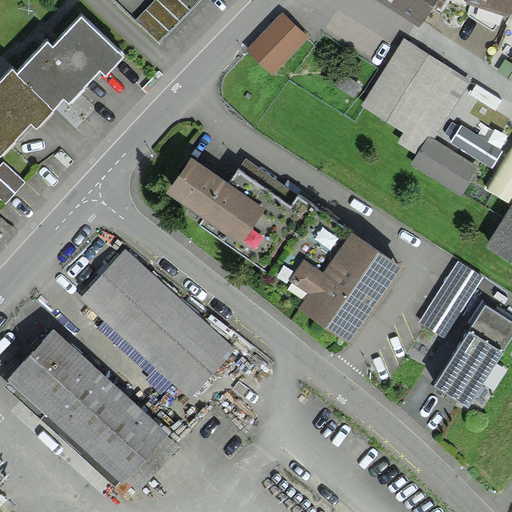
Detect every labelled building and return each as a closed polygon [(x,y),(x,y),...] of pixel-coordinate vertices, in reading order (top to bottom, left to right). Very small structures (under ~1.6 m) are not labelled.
[(156,43),(196,0),(158,0),(136,24),(156,43)] [(383,0),(415,21),(426,5),(433,9),(438,0),(441,0),(492,33),(502,14),(506,0),(383,0)] [(15,73),(50,106),(59,97),(65,102),(96,68),(101,73),(119,54),(78,15),(51,44),(47,40),(15,73)] [(279,16),(246,50),(268,72),(302,38),(279,16)] [(465,83),(399,43),(361,106),(400,130),(394,140),(414,152),(407,164),(457,194),(472,169),(429,142),(465,83)] [(0,151),(27,122),(31,126),(50,106),(15,73),(10,69),(0,79),(0,151)] [(465,107),(475,112),(488,90),(478,84),(465,107)] [(487,123),(481,132),(468,123),(457,139),(493,164),(511,139),(487,123)] [(235,167),(222,186),(188,163),(169,190),(203,213),(196,222),(265,270),(311,204),(282,184),(275,194),(235,167)] [(1,164),(0,164),(0,202),(1,203),(21,182),(1,164)] [(511,201),(486,243),(511,258),(511,201)] [(311,204),(265,270),(260,276),(347,336),(397,264),(311,204)] [(121,249),(84,291),(198,392),(235,350),(121,249)] [(441,340),(481,279),(456,263),(417,324),(441,340)] [(466,405),(511,329),(511,322),(481,303),(432,384),(466,405)] [(52,329),(14,372),(135,476),(172,433),(52,329)]
